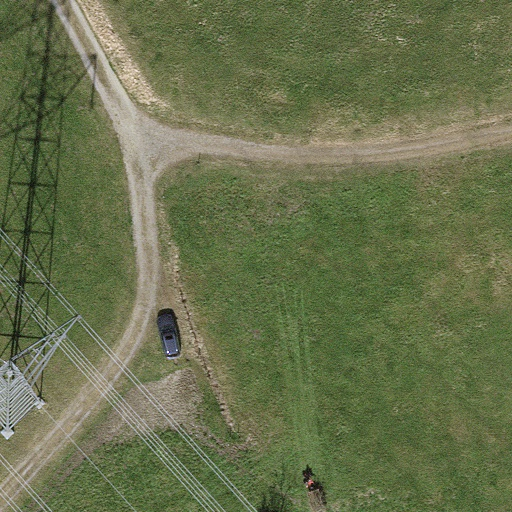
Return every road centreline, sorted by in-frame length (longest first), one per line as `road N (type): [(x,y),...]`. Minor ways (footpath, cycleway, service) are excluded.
road 1 (track): [(117,125),(152,225),(141,324),(65,440),(0,510)]
road 2 (track): [(53,0),(117,125)]
